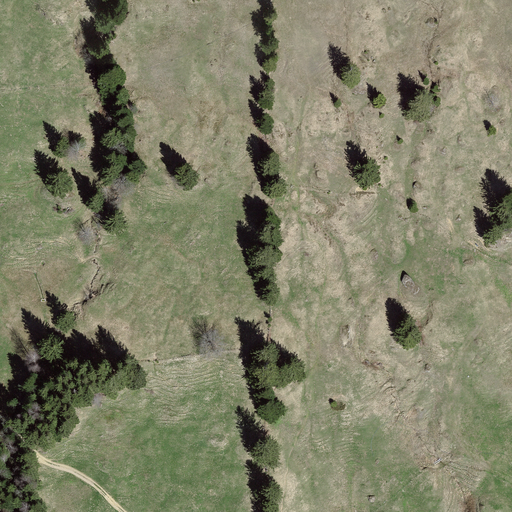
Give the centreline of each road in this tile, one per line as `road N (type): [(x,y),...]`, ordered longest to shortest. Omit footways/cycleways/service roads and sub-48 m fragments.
road 1 (track): [(462,0),(461,64),(426,148)]
road 2 (track): [(122,511),(96,486),(33,456),(23,440),(0,435)]
